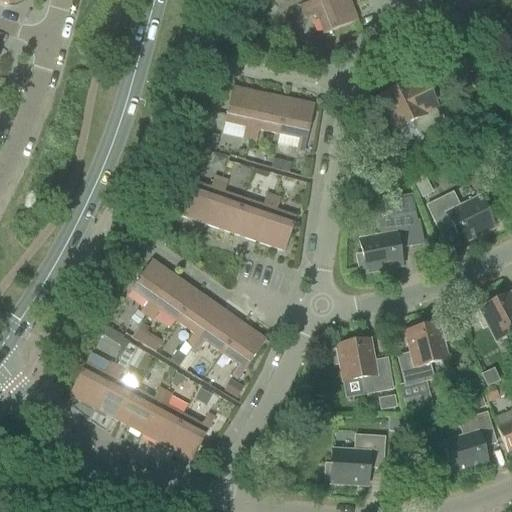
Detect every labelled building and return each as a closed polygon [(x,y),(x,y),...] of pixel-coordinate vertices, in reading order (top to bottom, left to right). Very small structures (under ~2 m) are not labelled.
[(298,8),(301,14),(337,0),(308,0),(310,3),(298,8)] [(347,0),(337,0),(301,14),(303,21),(315,16),(322,36),(356,23),(347,0)] [(321,42),(307,47),(311,58),(325,52),(321,42)] [(440,71),(459,101),(485,84),(466,54),(440,71)] [(380,102),(375,105),(381,118),(387,115),(393,128),(409,120),(418,138),(430,132),(443,125),(430,99),(420,78),(395,91),(379,99),(380,102)] [(241,141),(248,142),(258,95),(231,89),(223,124),(244,129),(241,141)] [(258,132),(278,136),(285,101),(258,95),(248,142),(255,144),(258,132)] [(285,101),(278,136),(298,140),(295,153),(303,154),(313,107),(285,101)] [(244,129),(223,124),(221,136),(241,141),(244,129)] [(432,137),(431,137),(439,155),(460,145),(452,127),(432,137)] [(462,136),(469,147),(475,144),(468,132),(462,136)] [(216,139),(201,136),(199,151),(214,153),(216,139)] [(298,140),(278,136),(275,148),(295,153),(298,140)] [(246,151),(244,162),(252,164),(254,153),(246,151)] [(213,156),(209,169),(222,173),(227,161),(213,156)] [(271,165),(270,169),(280,171),(282,163),(272,161),(271,165)] [(282,163),(280,171),(288,173),(290,165),(282,163)] [(239,168),(237,176),(248,180),(250,172),(239,168)] [(178,217),(204,226),(220,180),(213,178),(209,190),(189,183),(178,217)] [(421,199),(430,194),(422,178),(413,182),(421,199)] [(204,226),(230,235),(242,201),(223,195),(227,183),(220,180),(204,226)] [(282,180),(279,190),(291,193),(294,183),(282,180)] [(230,235),(257,244),(272,198),(265,196),(261,208),(242,201),(230,235)] [(460,245),(492,229),(490,226),(496,223),(490,210),(484,213),(478,200),(458,210),(451,196),(426,208),(439,235),(452,229),(460,245)] [(272,198),(257,244),(283,253),(295,219),(275,212),(279,201),(272,198)] [(361,257),(355,258),(357,272),(363,271),(364,275),(396,269),(400,268),(397,254),(397,250),(410,248),(421,246),(416,224),(413,224),(408,201),(388,205),(391,220),(377,223),(380,239),(358,243),(361,257)] [(140,314),(145,318),(173,278),(150,262),(129,291),(147,304),(140,314)] [(158,312),(175,324),(196,294),(173,278),(145,318),(151,322),(158,312)] [(185,346),(191,350),(218,310),(196,294),(175,324),(192,335),(185,346)] [(507,296),(495,303),(479,311),(480,314),(475,317),(481,330),(487,327),(495,343),(511,335),(511,337),(511,305),(509,300),(507,296)] [(204,344),(220,355),(241,326),(218,310),(191,350),(196,354),(204,344)] [(136,312),(129,322),(132,323),(137,327),(143,317),(136,312)] [(132,323),(127,329),(133,333),(137,327),(132,323)] [(140,325),(130,340),(138,345),(145,335),(148,331),(140,325)] [(241,326),(220,355),(237,367),(230,377),(236,382),(264,342),(241,326)] [(404,389),(431,382),(427,366),(445,362),(440,344),(446,343),(443,328),(437,330),(436,326),(404,334),(410,356),(396,359),(404,389)] [(103,327),(99,335),(112,343),(117,335),(103,327)] [(122,339),(117,335),(112,343),(125,351),(128,346),(121,341),(122,339)] [(160,346),(145,335),(138,345),(154,356),(160,346)] [(367,342),(354,345),(335,348),(336,352),(330,353),(333,367),(339,366),(342,384),(360,381),(363,396),(390,391),(385,361),(371,364),(367,342)] [(191,350),(185,346),(178,355),(184,359),(188,353),(191,350)] [(130,356),(123,353),(121,358),(128,361),(130,356)] [(176,353),(169,362),(178,368),(184,359),(178,355),(176,353)] [(184,359),(178,368),(178,369),(184,373),(195,358),(188,353),(184,359)] [(103,376),(108,367),(89,357),(84,366),(103,376)] [(128,362),(121,358),(118,363),(125,366),(128,362)] [(125,367),(118,364),(116,368),(123,372),(125,367)] [(67,398),(92,411),(115,368),(109,365),(108,367),(103,376),(84,366),(67,398)] [(92,411),(117,424),(134,392),(116,382),(121,371),(115,368),(92,411)] [(492,371),(480,377),(485,389),(497,383),(492,371)] [(175,376),(170,384),(176,387),(181,385),(183,381),(175,376)] [(230,382),(223,393),(235,400),(242,389),(230,382)] [(493,389),(482,394),(486,404),(497,400),(508,396),(503,385),(493,389)] [(117,424),(141,436),(164,394),(157,390),(152,401),(134,392),(117,424)] [(199,392),(194,402),(205,408),(211,398),(199,392)] [(141,436),(166,449),(182,418),(164,408),(170,397),(164,394),(141,436)] [(391,399),(377,401),(379,412),(395,410),(392,398),(391,399)] [(465,402),(468,413),(483,409),(480,398),(465,402)] [(417,400),(403,404),(405,413),(420,410),(417,400)] [(182,418),(166,449),(190,462),(213,420),(206,416),(200,427),(182,418)] [(445,460),(439,462),(444,475),(449,474),(451,477),(482,468),(485,466),(481,453),(480,449),(493,445),(484,417),(457,425),(462,440),(441,447),(445,460)] [(388,420),(388,433),(401,434),(401,421),(388,420)] [(511,423),(496,430),(499,436),(507,454),(511,452),(511,423)] [(329,485),(361,487),(365,488),(366,470),(380,471),(382,440),(354,438),(353,454),(331,453),(330,467),(324,467),(323,481),(329,481),(329,485)]
